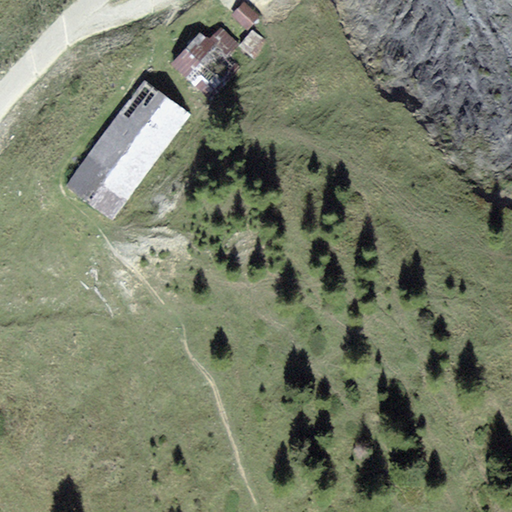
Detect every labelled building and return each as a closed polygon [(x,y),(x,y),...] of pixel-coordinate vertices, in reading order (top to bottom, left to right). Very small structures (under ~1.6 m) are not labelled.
[(245,2),(234,15),(248,27),(259,15),(245,2)] [(221,28),(212,38),(228,53),(238,43),(221,28)] [(189,48),(174,65),(216,100),(245,67),(228,53),(212,38),(203,31),(189,48)] [(266,41),(253,31),(247,38),(241,46),(254,56),(266,41)] [(128,107),(69,184),(111,216),(188,115),(146,83),(128,107)]
